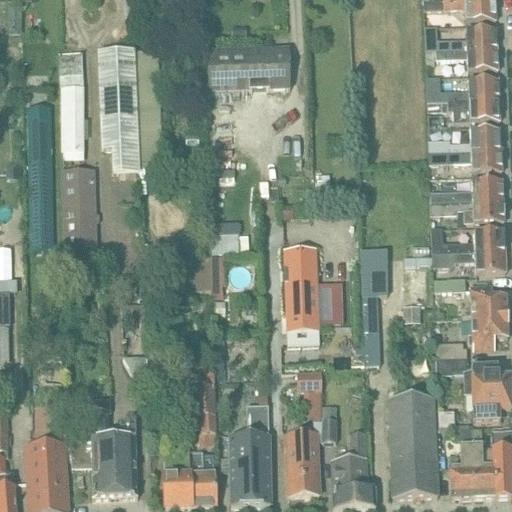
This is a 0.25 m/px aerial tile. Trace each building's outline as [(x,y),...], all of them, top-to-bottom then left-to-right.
[(494,3),(443,5),(434,5),(423,6),(423,15),(464,13),(464,26),(495,25),(494,3)] [(465,46),(444,47),(435,48),(434,32),(423,33),(424,57),(433,57),(435,57),(496,54),(495,33),(464,34),(465,46)] [(288,48),(207,50),(208,94),(289,92),(288,48)] [(133,54),(97,55),(101,153),(111,152),(112,176),(138,175),(133,54)] [(496,54),(435,57),(435,64),(465,63),(466,77),(497,75),(496,54)] [(83,91),(82,57),(59,57),(62,156),(84,156),(83,91)] [(433,57),(424,57),(425,68),(434,68),(433,57)] [(467,84),(468,97),(438,99),(437,81),(424,82),(425,107),(426,107),(498,105),(497,83),(467,84)] [(498,105),(426,107),(426,117),(452,116),(452,128),(499,126),(498,105)] [(47,110),(26,110),(27,162),(30,253),(51,253),(48,162),(47,110)] [(448,144),(427,145),(427,158),(500,155),(499,134),(469,135),(470,148),(449,149),(448,144)] [(500,155),(427,158),(428,166),(470,164),(471,177),(501,176),(500,155)] [(92,175),(63,176),(65,264),(92,264),(92,251),(94,251),(92,175)] [(429,207),(502,205),(501,184),(471,185),(471,195),(428,196),(429,207)] [(429,207),(429,220),(454,219),(455,219),(454,215),(455,215),(460,214),(461,215),(461,228),(462,228),(503,226),(502,205),(451,207),(429,207)] [(290,209),(282,209),(282,223),(290,223),(290,209)] [(237,256),(237,232),(214,231),(213,255),(237,256)] [(473,236),(473,244),(440,246),(440,233),(430,233),(431,258),(504,256),(503,234),(473,236)] [(287,350),(307,349),(317,349),(314,254),(283,255),(287,350)] [(385,255),(361,256),(362,304),(365,371),(378,370),(376,304),(387,303),(385,255)] [(432,259),(431,259),(432,272),(432,273),(433,273),(450,272),(451,272),(451,271),(454,270),(456,269),(466,269),(469,269),(472,271),(474,273),(475,277),(475,278),(504,277),(505,277),(505,276),(504,256),(503,256),(432,258),(432,259)] [(135,296),(135,283),(118,283),(118,296),(135,296)] [(463,294),(462,283),(433,285),(433,296),(463,294)] [(16,285),(0,284),(0,296),(8,296),(16,296),(16,285)] [(496,319),(506,319),(506,300),(492,301),(491,289),(470,290),(471,322),(487,321),(487,323),(496,323),(496,319)] [(0,296),(0,330),(7,331),(9,330),(8,296),(0,296)] [(224,304),(215,304),(215,317),(224,316),(224,304)] [(417,309),(401,310),(402,326),(418,325),(417,309)] [(487,321),(471,322),(472,339),(468,339),(468,348),(472,348),(473,354),(494,353),(493,342),(507,341),(506,319),(496,319),(496,323),(487,323),(487,321)] [(434,364),(462,363),(462,345),(434,346),(434,364)] [(144,357),(121,358),(133,384),(144,383),(144,357)] [(462,363),(434,364),(435,377),(463,376),(462,363)] [(472,399),(510,397),(509,379),(497,380),(497,369),(471,370),(472,399)] [(296,376),(296,396),(321,396),(321,376),(296,376)] [(211,390),(190,391),(191,417),(198,417),(200,435),(213,434),(211,390)] [(510,397),(472,399),(473,427),(500,426),(499,414),(510,414),(510,397)] [(389,433),(391,483),(392,503),(437,501),(436,481),(432,401),(389,402),(389,421),(389,433)] [(115,502),(113,441),(108,441),(107,417),(110,417),(110,403),(89,403),(90,443),(70,443),(71,476),(91,475),(92,503),(115,502)] [(234,441),(228,441),(230,491),(230,511),(270,510),(268,410),(267,410),(257,411),(248,411),(246,411),(247,441),(234,441)] [(148,411),(150,451),(163,451),(162,411),(148,411)] [(451,413),(436,414),(437,430),(452,429),(451,413)] [(335,414),(322,414),(322,421),(322,424),(333,424),(334,424),(335,414)] [(0,453),(10,453),(9,415),(0,415),(0,453)] [(120,441),(113,441),(115,502),(137,501),(135,424),(120,425),(120,441)] [(286,440),(285,440),(288,500),(319,498),(316,439),(321,438),(322,424),(313,424),(313,439),(293,440),(286,440)] [(321,438),(321,446),(335,446),(336,424),(334,424),(333,424),(322,424),(321,438)] [(471,434),(474,503),(493,502),(494,502),(494,503),(495,502),(493,470),(483,471),(482,470),(481,433),(471,434)] [(450,472),(450,473),(451,503),(451,504),(452,504),(473,503),(474,503),(474,502),(471,434),(461,434),(460,435),(462,464),(461,467),(459,469),(457,471),(454,472),(450,472)] [(492,437),(493,470),(495,502),(511,502),(510,484),(511,483),(511,453),(511,436),(492,437)] [(367,493),(364,439),(351,440),(352,463),(331,464),(333,511),(374,511),(374,493),(367,493)] [(28,502),(28,511),(67,511),(66,499),(64,449),(26,451),(28,502)] [(190,511),(188,457),(179,458),(163,458),(164,511),(190,511)] [(202,457),(188,457),(190,511),(215,511),(214,475),(203,475),(202,459),(202,457)] [(213,458),(202,459),(203,475),(214,475),(213,458)] [(0,511),(15,511),(15,504),(12,476),(6,477),(6,476),(5,476),(4,461),(0,461),(0,511)]
